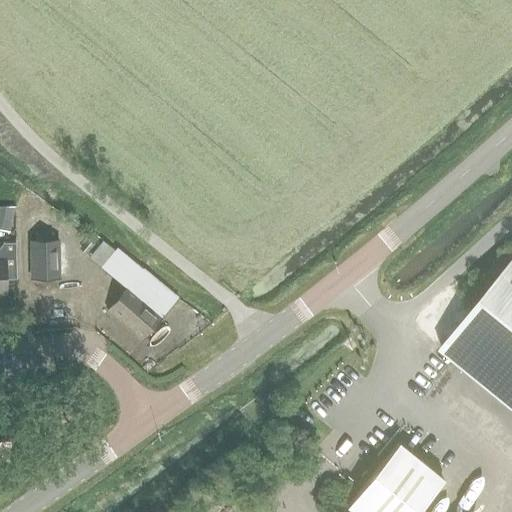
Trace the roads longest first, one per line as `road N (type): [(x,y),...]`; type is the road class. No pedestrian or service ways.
road 1 (unclassified): [(262,339),(99,200),(0,91)]
road 2 (unclassified): [(345,278),(392,329),(511,226)]
road 3 (secondary): [(345,278),(511,133)]
road 4 (secondary): [(25,511),(154,421)]
road 5 (secondary): [(154,421),(262,339)]
road 6 (unclassified): [(154,421),(92,356),(59,347)]
